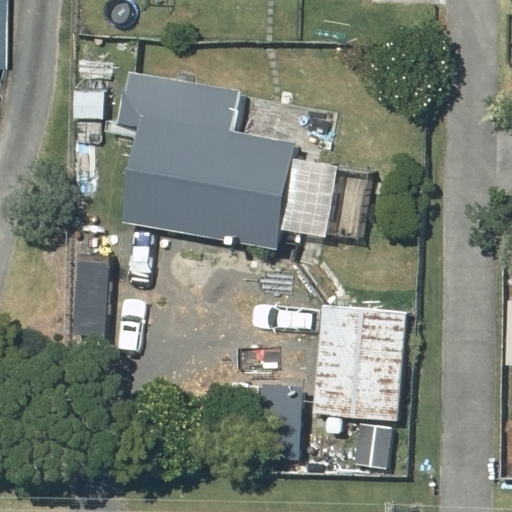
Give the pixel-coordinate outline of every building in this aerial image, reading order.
[(128,27),(109,26),(109,36),(127,36),(128,27)] [(145,130),(127,226),(283,255),(303,147),(235,134),(243,94),(132,73),(123,126),(145,130)] [(108,93),(78,93),(78,121),(108,121),(108,93)] [(327,309),(319,417),(403,423),(411,315),(327,309)] [(365,427),(361,467),(391,470),(395,430),(365,427)]
